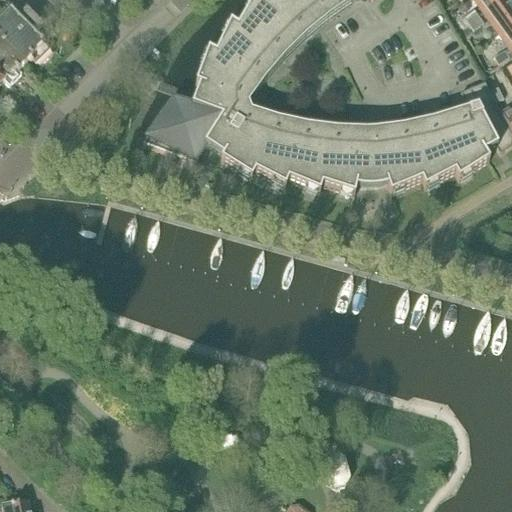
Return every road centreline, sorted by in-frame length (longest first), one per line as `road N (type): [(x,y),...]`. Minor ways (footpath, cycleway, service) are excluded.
road 1 (unclassified): [(511,279),(30,149)]
road 2 (tertiary): [(30,149),(182,0)]
